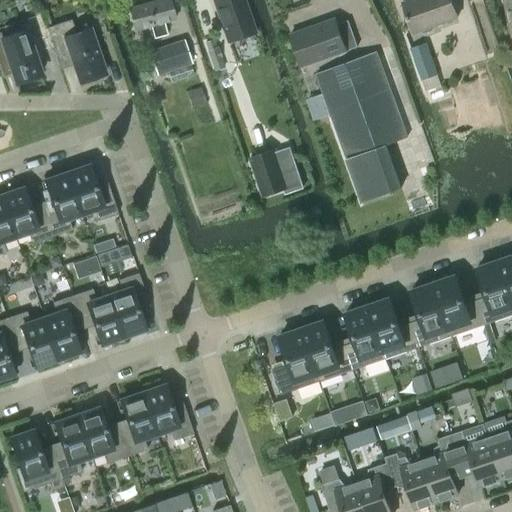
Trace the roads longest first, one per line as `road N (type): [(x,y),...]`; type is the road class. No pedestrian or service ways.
road 1 (residential): [(511,225),(199,332)]
road 2 (residential): [(199,332),(127,120)]
road 3 (residential): [(199,332),(0,403)]
road 4 (residential): [(264,511),(199,332)]
road 5 (residential): [(127,120),(121,100),(0,104)]
road 6 (residential): [(127,120),(0,165)]
